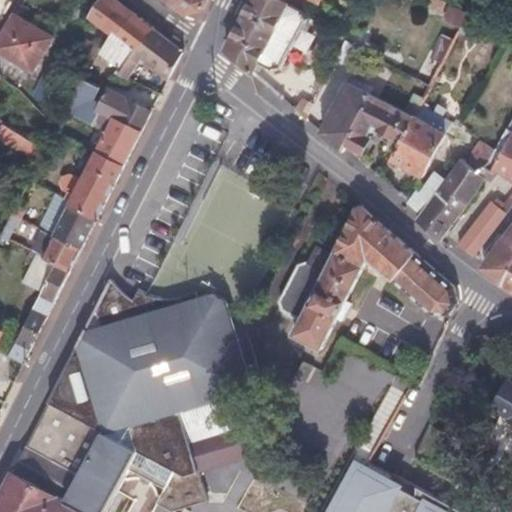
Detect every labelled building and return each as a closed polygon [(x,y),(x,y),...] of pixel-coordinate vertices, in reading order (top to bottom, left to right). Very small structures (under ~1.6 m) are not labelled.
[(99,0),(89,16),(110,33),(125,7),(115,0),(99,0)] [(207,0),(172,0),(188,11),(203,9),(207,0)] [(249,0),(226,48),(255,74),(260,62),(272,68),(282,65),(305,19),(303,11),(286,3),(280,0),(249,0)] [(306,0),(287,0),(286,3),(303,11),(308,1),(306,0)] [(452,15),(458,4),(449,0),(425,0),(425,3),(452,15)] [(474,11),(458,4),(452,15),(450,19),(466,27),(474,11)] [(110,33),(129,47),(144,20),(125,7),(110,33)] [(16,15),(0,42),(0,48),(34,69),(53,37),(16,15)] [(129,47),(163,72),(175,56),(181,49),(144,20),(129,47)] [(435,55),(447,61),(458,39),(447,33),(435,55)] [(83,70),(90,73),(102,49),(104,46),(85,37),(83,70)] [(346,39),(335,63),(356,73),(367,51),(346,39)] [(45,73),(61,80),(71,56),(57,49),(45,73)] [(123,60),(102,49),(90,73),(107,82),(119,67),(123,60)] [(180,60),(175,56),(163,72),(153,84),(164,90),(180,60)] [(83,70),(83,76),(102,87),(107,82),(90,73),(83,70)] [(61,80),(45,73),(35,96),(57,105),(67,83),(61,80)] [(97,98),(102,87),(83,76),(82,83),(68,111),(95,124),(101,113),(114,119),(142,133),(152,112),(110,91),(104,102),(97,98)] [(343,151),(346,143),(372,93),(348,80),(322,132),(343,151)] [(372,93),(346,143),(363,152),(369,139),(367,137),(371,129),(375,131),(383,128),(395,134),(399,146),(393,158),(424,175),(447,132),(417,116),(372,93)] [(95,124),(108,130),(114,119),(101,113),(95,124)] [(97,152),(125,166),(142,133),(114,119),(108,130),(97,152)] [(511,121),(497,149),(493,157),(491,160),(497,163),(494,168),(511,179),(511,193),(503,205),(496,199),(492,204),(489,202),(457,246),(473,259),(511,208),(511,121)] [(0,130),(0,137),(37,162),(44,148),(5,123),(0,130)] [(71,203),(98,217),(125,166),(97,152),(82,178),(78,175),(74,182),(72,181),(64,199),(71,203)] [(489,175),(484,173),(479,170),(464,159),(447,182),(432,201),(424,212),(418,219),(441,240),(461,213),(480,182),(484,184),(489,175)] [(421,193),(432,201),(447,182),(436,173),(421,193)] [(424,212),(432,201),(421,193),(419,191),(410,202),(424,212)] [(56,235),(83,247),(98,217),(71,203),(61,223),(56,235)] [(333,256),(302,318),(295,333),(320,347),(336,317),(341,319),(350,302),(345,299),(367,257),(431,311),(446,312),(456,301),(454,288),(387,231),(360,203),(345,232),(333,256)] [(0,235),(13,242),(23,221),(10,215),(0,235)] [(38,228),(41,229),(56,235),(61,223),(44,215),(38,228)] [(72,269),(83,247),(56,235),(41,229),(31,250),(39,254),(56,261),(72,269)] [(511,229),(481,270),(501,283),(511,265),(511,229)] [(34,263),(39,254),(31,250),(16,243),(11,253),(34,263)] [(284,310),(302,318),(333,256),(315,247),(307,262),(300,265),(282,299),(284,310)] [(25,281),(43,289),(56,261),(39,254),(34,263),(25,281)] [(34,306),(49,314),(72,269),(56,261),(43,289),(34,306)] [(508,287),(511,289),(511,265),(501,283),(508,287)] [(251,370),(230,304),(225,288),(210,281),(198,290),(194,285),(186,290),(176,293),(165,295),(154,295),(143,292),(138,301),(128,294),(120,286),(111,276),(95,311),(99,321),(87,326),(82,337),(80,350),(72,355),(48,403),(120,441),(158,365),(214,394),(231,389),(244,384),(251,370)] [(24,362),(49,314),(34,306),(24,327),(10,355),(24,362)] [(0,350),(10,355),(24,327),(9,320),(4,330),(0,328),(0,350)] [(305,380),(311,365),(303,362),(296,376),(305,380)] [(181,404),(214,394),(158,365),(120,441),(136,450),(129,465),(142,472),(165,484),(158,499),(174,507),(211,496),(201,467),(181,404)] [(511,414),(511,417),(511,418),(511,381),(511,380),(496,406),(504,410),(511,414)] [(181,404),(201,467),(250,452),(231,389),(214,394),(181,404)] [(104,511),(129,465),(136,450),(120,441),(48,403),(26,446),(78,473),(65,498),(14,471),(0,498),(0,511),(104,511)] [(511,414),(504,410),(498,421),(488,438),(487,440),(511,454),(511,418),(511,417),(511,414)] [(429,425),(416,454),(454,474),(468,447),(461,442),(429,425)] [(465,511),(370,461),(371,458),(375,450),(358,442),(320,511),(465,511)] [(26,446),(14,471),(65,498),(78,473),(26,446)]
